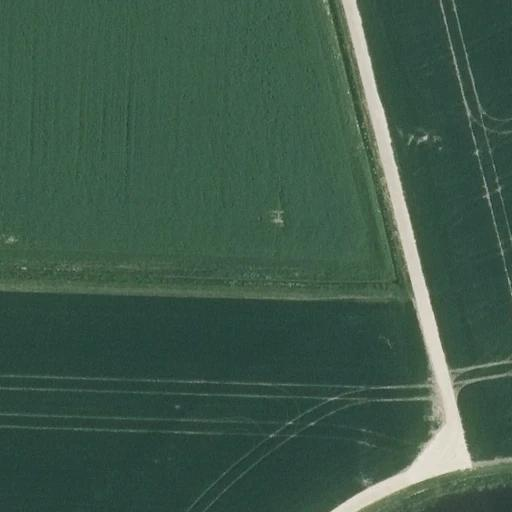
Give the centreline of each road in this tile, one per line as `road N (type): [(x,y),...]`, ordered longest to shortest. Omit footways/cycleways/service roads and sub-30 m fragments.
road 1 (unclassified): [(454,464),(342,0)]
road 2 (track): [(340,511),(454,464)]
